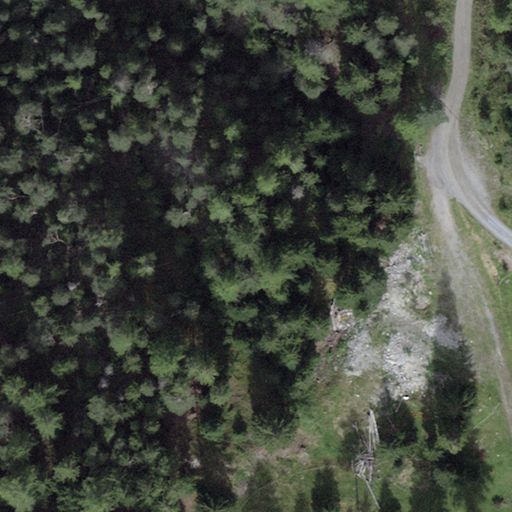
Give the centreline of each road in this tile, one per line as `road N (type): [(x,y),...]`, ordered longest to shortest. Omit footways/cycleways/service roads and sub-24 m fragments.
road 1 (track): [(469,0),(460,82),(439,121),(436,154),(449,181),(511,240)]
road 2 (track): [(436,154),(435,185),(500,322),(511,391)]
